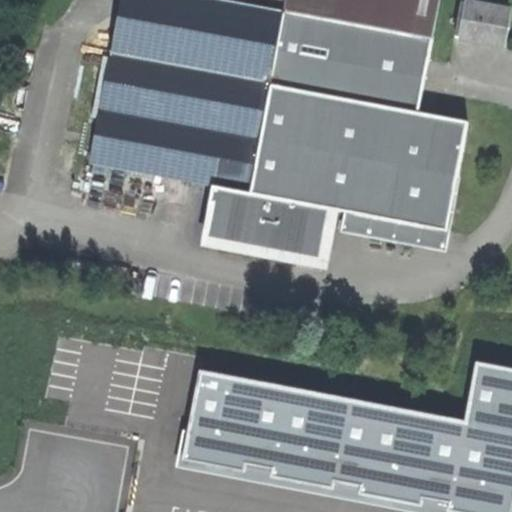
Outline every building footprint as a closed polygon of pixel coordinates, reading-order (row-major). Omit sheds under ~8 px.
[(345,214),(448,233),(458,178),(468,125),(419,115),(440,0),(121,0),(91,163),(214,186),(210,204),(212,205),(206,240),(296,257),(295,264),(297,265),(298,257),(322,261),(331,211),(339,212),(345,214)] [(481,42),(503,46),(510,11),(462,3),(456,37),(481,42)] [(460,178),(458,178),(448,233),(345,214),(341,233),(446,253),(460,178)] [(210,204),(202,247),(295,264),(296,257),(206,240),(212,205),(210,204)] [(328,270),(339,212),(331,211),(322,261),(298,257),(297,265),(328,270)] [(465,422),(201,371),(189,432),(183,460),(245,472),(246,465),(272,470),(271,477),(334,489),(335,482),(360,487),(359,494),(422,506),(423,499),(449,504),(448,511),(452,511),(511,511),(511,369),(477,363),(465,422)] [(452,511),(448,511),(449,504),(423,499),(422,506),(359,494),(360,487),(335,482),(334,489),(271,477),(272,470),(246,465),(245,472),(183,460),(189,432),(184,431),(176,467),(407,511),(452,511)]
